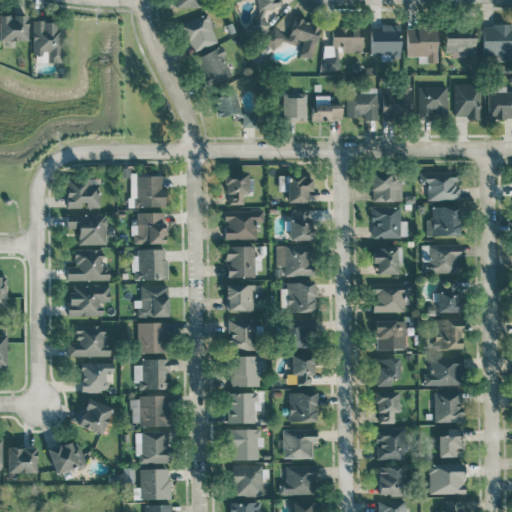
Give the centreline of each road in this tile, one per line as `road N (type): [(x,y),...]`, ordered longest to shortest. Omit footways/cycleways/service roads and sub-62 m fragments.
road 1 (residential): [(199,511),(193,151),(186,111),(157,57),(142,0)]
road 2 (residential): [(38,405),(40,177),(70,153),(193,151)]
road 3 (residential): [(487,149),(494,511)]
road 4 (residential): [(339,150),(345,511)]
road 5 (residential): [(511,148),(193,151)]
